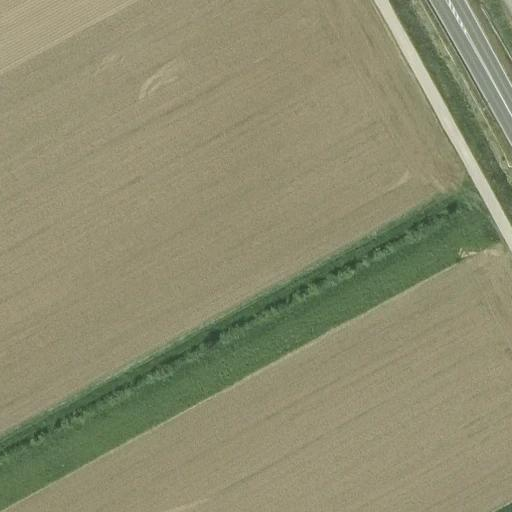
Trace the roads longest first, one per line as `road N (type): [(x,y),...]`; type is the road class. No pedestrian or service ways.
road 1 (track): [(0,442),(475,181)]
road 2 (track): [(511,248),(377,0)]
road 3 (secondary): [(449,0),(511,115)]
